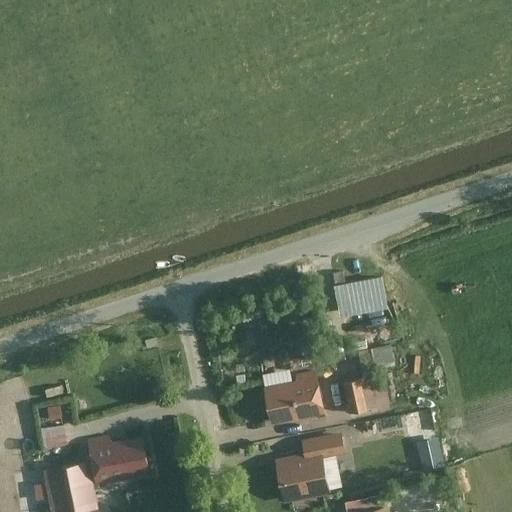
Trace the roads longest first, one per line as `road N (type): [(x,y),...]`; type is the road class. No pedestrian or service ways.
road 1 (tertiary): [(511,177),(182,287)]
road 2 (residential): [(182,287),(228,511)]
road 3 (tertiary): [(182,287),(0,343)]
